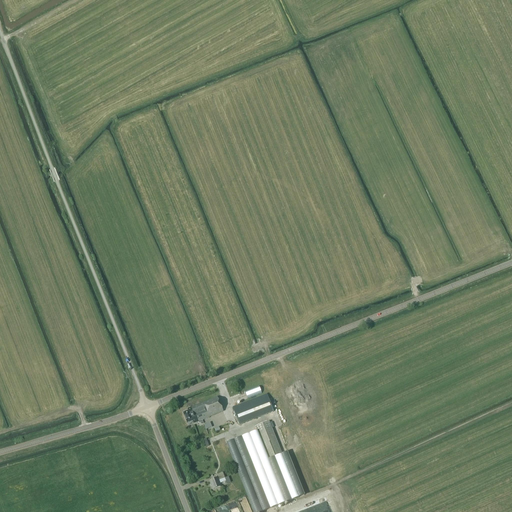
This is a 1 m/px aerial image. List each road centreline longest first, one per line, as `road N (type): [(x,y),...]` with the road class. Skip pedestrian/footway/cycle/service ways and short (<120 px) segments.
road 1 (unclassified): [(147,407),(0,31)]
road 2 (tertiary): [(147,407),(511,262)]
road 3 (tertiary): [(0,452),(147,407)]
